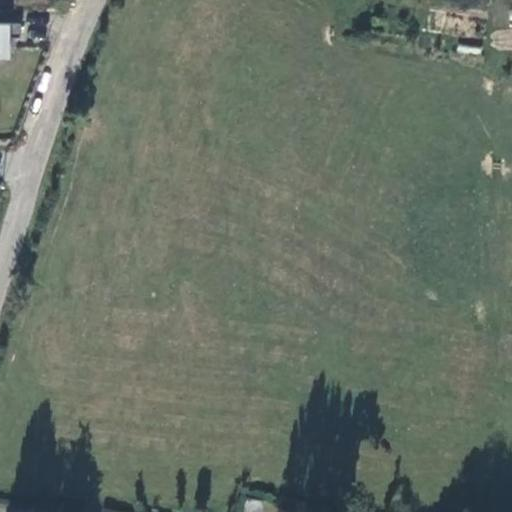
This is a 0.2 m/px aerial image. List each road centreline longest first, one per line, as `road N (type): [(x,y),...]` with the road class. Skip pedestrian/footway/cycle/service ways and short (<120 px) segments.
road 1 (unclassified): [(96,0),(37,165)]
road 2 (unclassified): [(37,165),(0,288)]
